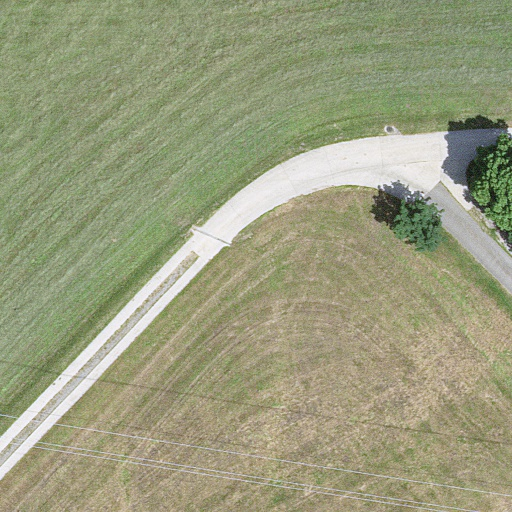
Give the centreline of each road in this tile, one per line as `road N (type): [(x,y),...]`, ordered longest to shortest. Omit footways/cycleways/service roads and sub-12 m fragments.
road 1 (track): [(0,457),(204,244),(260,197),(337,166),(511,141)]
road 2 (track): [(389,158),(511,279)]
